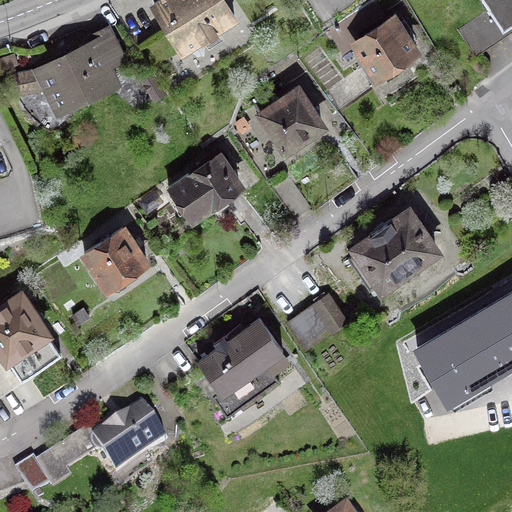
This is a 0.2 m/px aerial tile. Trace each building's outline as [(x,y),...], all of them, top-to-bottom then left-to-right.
[(157,0),(154,3),(183,50),(203,38),(207,44),(219,36),(215,30),(234,18),(223,0),(157,0)] [(386,9),(379,0),(371,0),(329,29),(343,50),(354,41),(377,75),(380,73),(385,80),(400,69),(396,63),(415,50),(403,32),(409,28),(403,19),(397,23),(393,16),(363,35),(360,35),(356,29),(386,9)] [(511,23),(511,0),(482,0),(488,8),(457,29),(475,56),(482,52),(480,50),(506,33),(503,29),(511,23)] [(125,58),(109,26),(91,35),(94,42),(73,52),(72,50),(64,54),(65,56),(38,70),(57,111),(117,81),(109,66),(125,58)] [(165,92),(150,69),(140,75),(155,99),(165,92)] [(262,112),(286,148),(289,146),(293,147),(298,146),(301,143),(302,137),(321,124),(297,88),(262,112)] [(224,195),(239,184),(228,169),(235,164),(229,156),(222,160),(218,154),(189,174),(188,172),(168,186),(190,218),(211,203),(215,209),(228,201),(224,195)] [(308,204),(293,183),(276,194),(291,215),(308,204)] [(348,257),(369,288),(379,282),(382,286),(400,274),(401,276),(409,277),(418,271),(419,263),(418,261),(436,249),(408,209),(392,220),(390,218),(369,233),(371,235),(354,247),(357,251),(348,257)] [(147,263),(122,226),(84,251),(108,289),(112,286),(118,287),(124,283),(125,277),(147,263)] [(328,292),(287,321),(305,346),(347,319),(328,292)] [(46,332),(20,293),(0,306),(0,347),(7,358),(12,355),(15,359),(27,351),(25,346),(46,332)] [(511,293),(413,351),(448,410),(511,372),(511,293)] [(282,349),(259,316),(198,360),(221,392),(212,397),(227,417),(278,380),(265,362),(282,349)] [(0,394),(11,387),(0,372),(0,394)] [(88,426),(35,460),(53,486),(71,475),(66,468),(96,449),(103,450),(116,471),(166,439),(142,400),(92,432),(88,426)]
